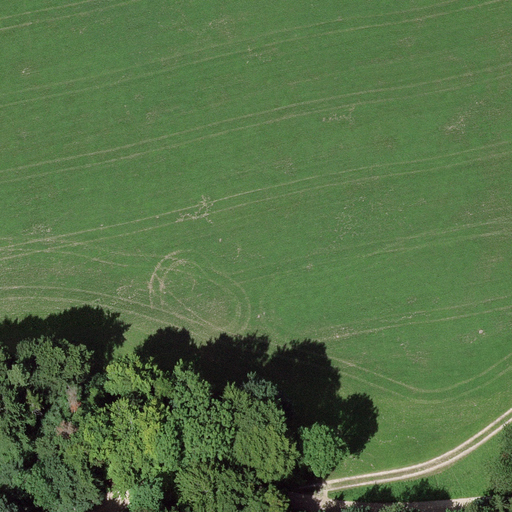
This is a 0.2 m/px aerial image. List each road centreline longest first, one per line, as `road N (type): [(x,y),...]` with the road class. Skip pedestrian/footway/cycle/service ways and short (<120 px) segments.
road 1 (track): [(300,500),(444,461),(511,414)]
road 2 (track): [(95,511),(131,494),(210,484),(300,500)]
road 3 (track): [(369,508),(511,503)]
